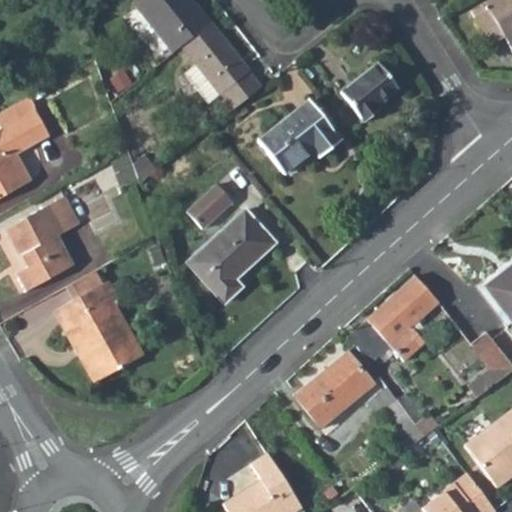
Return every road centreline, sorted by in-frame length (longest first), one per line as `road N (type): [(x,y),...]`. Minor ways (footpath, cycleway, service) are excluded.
road 1 (tertiary): [(494,155),(113,493)]
road 2 (residential): [(494,155),(399,0)]
